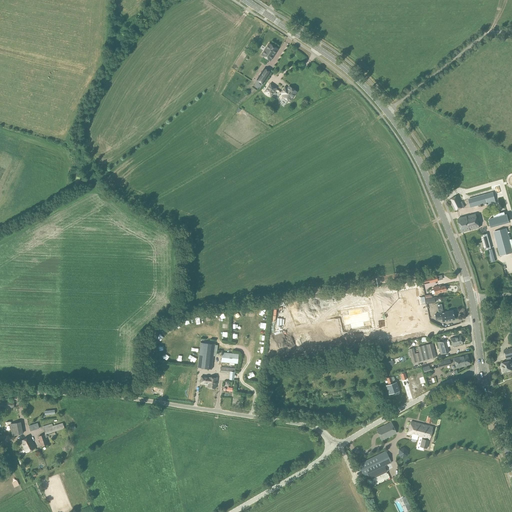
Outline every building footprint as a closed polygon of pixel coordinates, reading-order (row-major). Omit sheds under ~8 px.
[(270,61),(278,50),(269,44),(262,55),(270,61)] [(264,84),(271,73),(264,69),(257,80),(264,84)] [(270,99),(277,89),(270,84),(263,94),(270,99)] [(293,90),(292,89),(289,87),(287,90),(285,88),(281,93),(284,95),(282,96),(289,101),(292,98),(293,98),(295,95),(294,94),(296,92),(295,92),(295,91),(294,90),(293,90)] [(471,207),(495,201),(492,193),(468,199),(471,207)] [(454,212),(464,206),(457,195),(449,200),(454,211),(454,212)] [(503,217),(502,213),(493,216),(494,219),(489,220),(491,228),(510,223),(508,215),(503,217)] [(462,233),(479,228),(479,225),(475,214),(458,219),(462,233)] [(500,256),(511,252),(511,251),(506,229),(494,232),(500,256)] [(485,250),(491,249),(487,234),(481,236),(485,250)] [(437,281),(436,277),(421,281),(422,285),(437,281)] [(441,287),(441,286),(441,285),(433,288),(435,295),(439,294),(439,293),(447,291),(445,286),(441,287)] [(407,288),(299,308),(301,323),(410,303),(407,288)] [(410,310),(302,330),(304,345),(413,324),(410,310)] [(454,320),(453,311),(441,313),(435,315),(436,320),(442,319),(443,322),(454,320)] [(397,328),(396,327),(384,330),(386,337),(404,334),(404,331),(402,331),(401,327),(397,328)] [(453,346),(463,344),(461,336),(451,339),(453,346)] [(441,354),(449,352),(446,340),(438,342),(441,354)] [(211,370),(215,344),(200,343),(197,368),(211,370)] [(435,357),(432,344),(417,348),(419,353),(414,355),(413,349),(409,350),(412,363),(435,357)] [(504,372),(511,369),(511,366),(511,361),(511,357),(511,356),(511,349),(505,351),(506,358),(507,362),(501,363),(504,372)] [(237,363),(238,355),(223,353),(222,362),(237,363)] [(456,368),(470,365),(467,355),(454,359),(456,368)] [(234,380),(235,373),(235,368),(221,367),(221,372),(230,373),(230,379),(234,380)] [(209,377),(201,377),(200,383),(208,384),(207,388),(216,389),(217,378),(209,377)] [(399,393),(396,382),(390,384),(391,385),(389,386),(390,389),(388,390),(389,394),(391,393),(391,394),(394,393),(395,394),(399,393)] [(24,434),(21,422),(10,424),(12,436),(24,434)] [(391,422),(376,430),(381,441),(396,433),(391,422)] [(433,427),(412,422),(408,434),(422,438),(421,441),(423,442),(421,447),(427,448),(429,440),(433,427)] [(37,423),(28,425),(30,431),(39,429),(37,423)] [(64,428),(63,424),(62,423),(53,426),(52,423),(42,426),(45,435),(44,435),(38,437),(41,446),(47,444),(45,438),(47,437),(46,434),(59,430),(59,432),(64,431),(63,429),(64,428)] [(375,452),(380,450),(374,433),(368,435),(375,452)] [(26,453),(35,448),(30,437),(20,442),(26,453)] [(408,451),(404,448),(399,450),(398,455),(402,458),(407,456),(408,451)] [(391,463),(386,451),(358,464),(364,476),(391,463)] [(407,509),(410,507),(405,496),(401,498),(407,509)]
